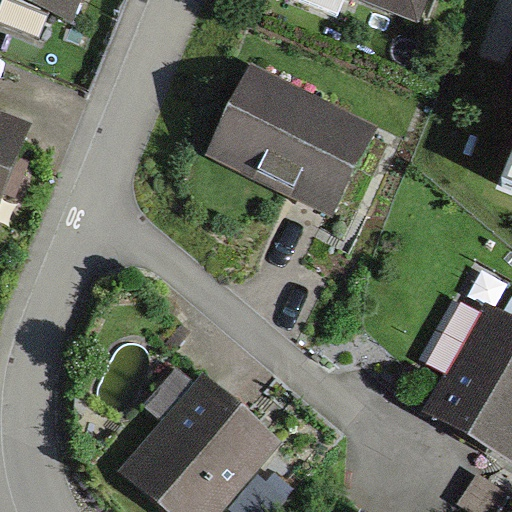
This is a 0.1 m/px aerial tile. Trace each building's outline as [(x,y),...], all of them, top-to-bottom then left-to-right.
[(10,0),(73,23),(82,0),(10,0)] [(292,0),(339,20),(347,0),(292,0)] [(421,0),(374,0),(415,16),(421,0)] [(385,131),(274,73),(225,167),(336,225),(385,131)] [(0,106),(3,97),(0,95),(0,226),(10,230),(42,138),(0,123),(0,106)] [(511,328),(500,322),(442,424),(511,463),(511,328)] [(237,511),(295,447),(223,384),(143,475),(184,511),(237,511)]
